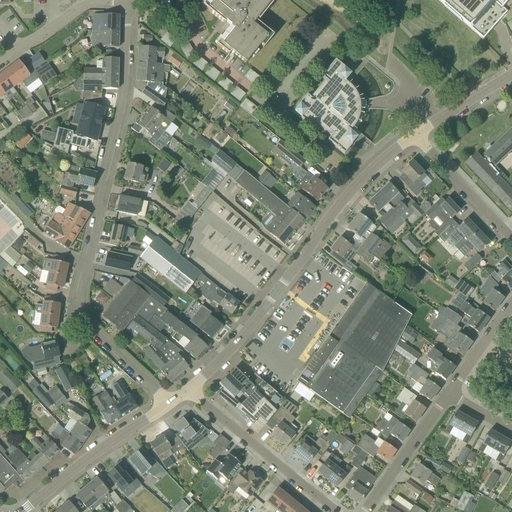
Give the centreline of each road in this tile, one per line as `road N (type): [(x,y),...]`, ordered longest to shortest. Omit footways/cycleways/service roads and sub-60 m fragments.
road 1 (residential): [(127,1),(122,122),(83,263),(81,303),(98,336),(170,401)]
road 2 (tertiary): [(189,393),(323,223),(412,136)]
road 3 (residential): [(338,511),(189,393)]
road 4 (tertiary): [(22,511),(170,401)]
road 5 (residential): [(127,1),(80,5),(0,62)]
road 6 (residential): [(363,511),(446,393)]
road 7 (residential): [(412,136),(511,240)]
